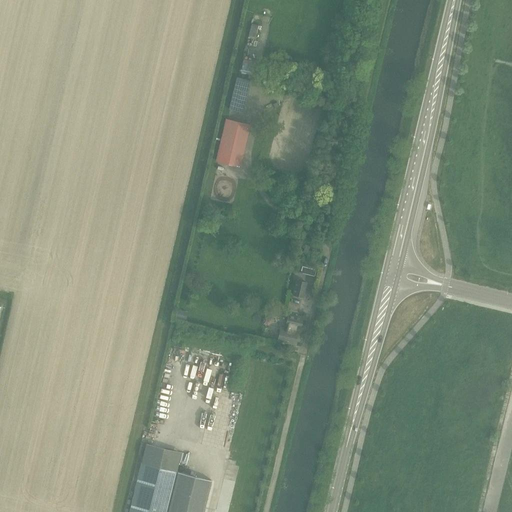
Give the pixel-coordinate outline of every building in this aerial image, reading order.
[(251,24),(248,36),(259,38),(261,27),(251,24)] [(243,59),(240,73),(252,76),(255,62),(243,59)] [(237,79),(230,109),(242,111),(249,81),(237,79)] [(226,119),(216,162),(218,163),(240,168),(250,124),(226,119)] [(302,266),(300,273),(314,277),(316,270),(302,266)] [(295,280),(291,294),(304,297),(307,283),(295,280)] [(175,316),(175,318),(185,321),(188,312),(177,309),(175,316)] [(280,327),(277,341),(294,345),(297,331),(296,330),(296,328),(300,329),(302,317),(287,314),(285,326),(286,326),(286,328),(280,327)] [(202,511),(211,480),(195,476),(178,472),(182,452),(146,443),(141,463),(128,511),(202,511)]
